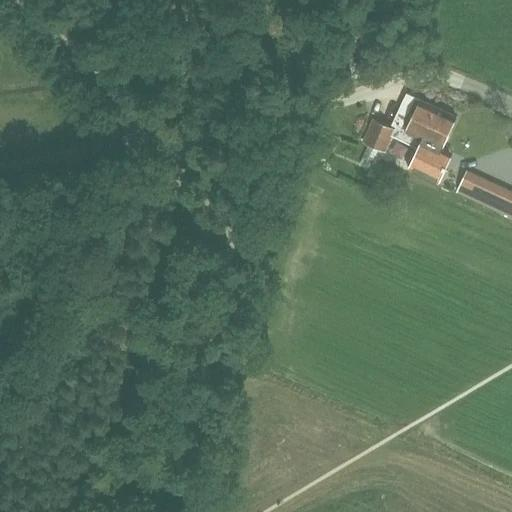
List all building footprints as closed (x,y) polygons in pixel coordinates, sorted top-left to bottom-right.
[(353,31),(339,27),(327,67),(341,71),(353,31)] [(395,129),(392,136),(418,147),(419,148),(422,140),(437,107),(407,93),(392,124),(391,127),(395,129)] [(408,168),(427,176),(433,165),(427,162),(435,145),(442,148),(457,117),(437,107),(422,140),(419,148),(418,147),(408,168)] [(395,129),(391,127),(373,120),(363,142),(369,144),(379,149),(385,152),(392,136),(395,129)] [(511,190),(488,180),(478,202),(500,212),(505,201),(511,204),(511,190)]
